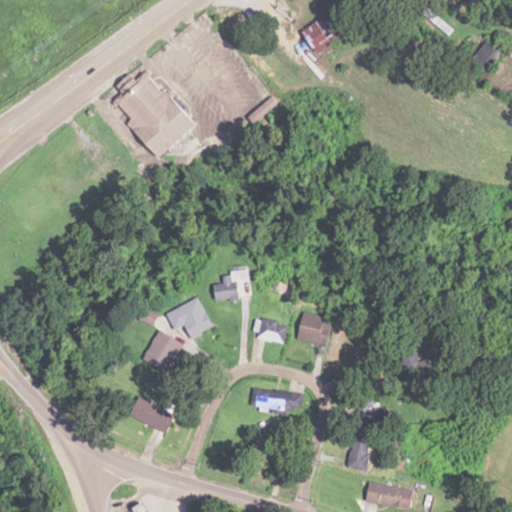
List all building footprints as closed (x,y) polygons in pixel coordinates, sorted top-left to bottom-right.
[(239,49),(255,36),(230,6),(214,20),(239,49)] [(334,9),(303,31),(317,51),(348,28),(334,9)] [(489,73),(505,51),(489,39),(473,61),(489,73)] [(157,156),(194,126),(148,67),(119,89),(123,93),(113,100),(157,156)] [(231,270),(232,282),(215,283),(216,301),(241,299),(240,281),(250,280),(250,269),(231,270)] [(168,312),(176,331),(189,325),(193,336),(213,328),(201,298),(168,312)] [(154,326),(160,314),(145,308),(140,320),(154,326)] [(336,320),(307,312),(299,338),(328,347),(336,320)] [(289,325),(258,318),(254,336),(285,343),(289,325)] [(143,354),(163,372),(185,347),(164,329),(143,354)] [(303,412),(304,391),(254,389),(253,410),(303,412)] [(130,415),(166,433),(178,408),(168,403),(165,409),(139,396),(130,415)] [(368,470),(371,445),(351,443),(349,468),(368,470)] [(413,490),(368,482),(365,502),(410,509),(413,490)]
